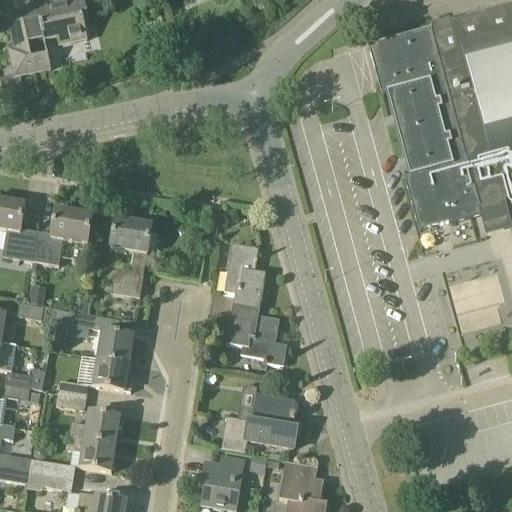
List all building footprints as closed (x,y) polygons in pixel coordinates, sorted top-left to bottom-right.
[(13,81),(50,74),(44,44),(56,41),(58,48),(88,42),(84,26),(89,25),(84,2),(55,8),(55,10),(38,13),(37,10),(6,16),(14,52),(8,53),(11,66),(10,66),(13,81)] [(511,6),(451,23),(451,21),(429,27),(430,30),(368,47),(383,103),(384,103),(383,96),(387,95),(409,178),(405,179),(403,172),(402,173),(419,235),(420,234),(420,232),(448,225),(449,226),(482,217),(480,210),(490,208),(492,215),(506,211),(511,234),(511,6)] [(165,40),(161,22),(154,24),(155,28),(150,29),(154,42),(165,40)] [(37,236),(20,233),(25,207),(0,203),(0,233),(5,235),(2,260),(32,265),(37,236)] [(62,243),(87,248),(92,218),(56,212),(51,238),(37,236),(32,265),(58,270),(62,243)] [(152,228),(116,222),(111,253),(133,257),(130,275),(115,272),(111,298),(140,303),(152,228)] [(233,311),(259,315),(266,277),(255,276),(259,253),(232,248),(224,297),(235,299),(233,311)] [(30,289),(27,307),(43,310),(46,292),(30,289)] [(88,305),(74,303),(72,314),(86,317),(88,305)] [(17,321),(42,325),(44,312),(19,308),(17,321)] [(279,324),(258,320),(259,315),(233,311),(227,348),(242,351),(241,360),(264,364),(263,368),(283,371),(287,349),(275,347),(279,324)] [(56,314),(44,312),(42,325),(54,327),(56,314)] [(54,327),(57,327),(69,329),(90,333),(97,334),(99,321),(56,314),(54,327)] [(69,329),(57,327),(55,338),(67,340),(69,329)] [(132,341),(133,342),(134,340),(102,334),(98,362),(128,367),(132,341)] [(0,375),(7,377),(11,377),(12,376),(16,349),(0,346),(0,345),(0,375)] [(206,371),(216,371),(217,359),(206,359),(206,371)] [(128,367),(98,362),(93,390),(131,397),(133,381),(126,380),(128,367)] [(32,380),(29,392),(42,394),(45,375),(31,372),(30,380),(32,380)] [(7,377),(5,389),(29,393),(29,392),(32,380),(30,380),(12,376),(11,377),(7,377)] [(59,386),(47,384),(45,395),(58,397),(87,402),(89,390),(60,385),(59,386)] [(29,393),(5,389),(4,401),(6,402),(27,406),(29,395),(29,393)] [(29,395),(27,406),(38,407),(40,397),(29,395)] [(56,410),(85,415),(87,402),(58,397),(56,410)] [(295,405),(255,398),(253,414),(244,412),(242,425),(226,422),(223,442),(247,445),(293,453),(296,433),(289,432),(291,423),(294,424),(295,418),(293,417),(295,405)] [(119,422),(120,422),(120,421),(89,416),(87,430),(72,428),(70,441),(115,449),(119,422)] [(0,443),(13,445),(15,432),(2,430),(0,429),(0,443)] [(202,448),(203,441),(200,436),(194,435),(191,446),(202,448)] [(68,454),(82,456),(80,472),(111,477),(111,475),(112,474),(115,449),(70,441),(68,454)] [(33,459),(38,464),(45,461),(46,455),(41,450),(34,453),(33,459)] [(0,457),(0,470),(29,476),(31,463),(0,457)] [(212,511),(235,511),(244,463),(221,459),(218,478),(202,476),(200,490),(203,491),(200,510),(212,511)] [(264,463),(253,460),(250,474),(261,477),(264,463)] [(75,471),(46,465),(44,478),(73,483),(75,471)] [(324,485),(315,484),(318,471),(285,465),(279,504),(288,505),(286,511),(326,511),(327,507),(320,506),(324,485)] [(29,476),(0,470),(0,483),(27,489),(29,476)] [(29,476),(27,489),(27,493),(42,495),(42,491),(71,495),(73,483),(44,478),(29,476)] [(124,511),(125,506),(126,506),(126,505),(95,499),(95,500),(80,498),(77,511),(124,511)]
